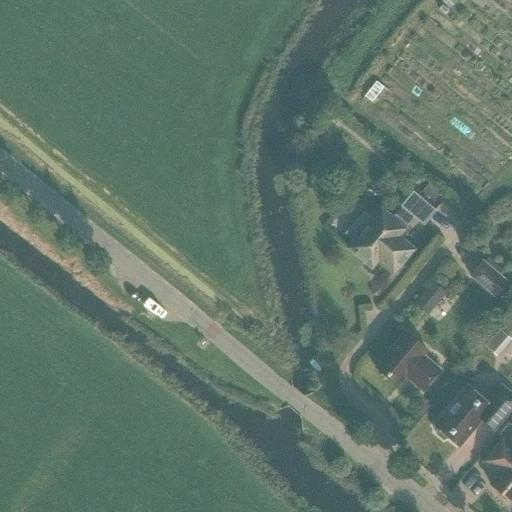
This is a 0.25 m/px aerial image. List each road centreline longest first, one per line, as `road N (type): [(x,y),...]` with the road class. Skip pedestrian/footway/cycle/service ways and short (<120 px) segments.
road 1 (tertiary): [(370,459),(0,156)]
road 2 (residential): [(370,459),(386,429),(349,387),(345,369),(458,229)]
